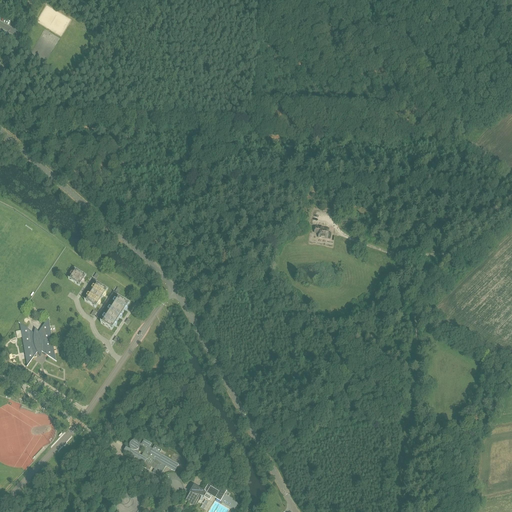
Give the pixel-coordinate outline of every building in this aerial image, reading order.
[(319,233),(319,238),(327,239),(330,239),(331,233),(328,233),(328,230),(327,230),(327,229),(316,227),(315,233),(319,233)] [(83,280),(85,277),(75,270),(69,279),(79,285),(83,280)] [(91,293),(101,299),(103,296),(106,291),(96,284),(91,293)] [(98,304),(101,299),(91,293),(85,301),(96,307),(98,304)] [(113,306),(123,313),(124,310),(128,305),(118,299),(113,306)] [(120,317),(123,313),(113,306),(107,315),(117,322),(120,317)] [(112,329),(114,326),(115,325),(117,322),(107,315),(102,323),(112,329)] [(27,367),(33,358),(37,357),(36,353),(37,352),(40,357),(42,351),(43,353),(43,354),(43,355),(44,355),(45,356),(46,356),(46,355),(47,355),(56,361),(48,319),(49,318),(48,318),(38,332),(35,328),(34,333),(19,323),(19,324),(27,366),(27,367)] [(128,449),(125,447),(123,451),(133,457),(131,461),(138,465),(140,461),(143,463),(141,467),(149,471),(151,467),(154,469),(152,473),(159,477),(165,467),(174,472),(178,464),(164,456),(163,455),(159,453),(161,450),(154,446),(152,449),(149,447),(151,444),(143,439),(141,444),(139,444),(138,443),(138,442),(137,441),(136,441),(136,440),(134,440),(133,440),(132,441),(131,441),(130,442),(129,443),(129,445),(129,447),(129,448),(128,449)] [(210,480),(204,490),(207,492),(210,487),(218,492),(214,498),(220,501),(223,496),(227,490),(210,480)] [(122,482),(119,487),(124,490),(127,484),(122,482)] [(193,487),(188,494),(185,501),(186,501),(187,502),(193,506),(195,502),(202,492),(193,487)]
